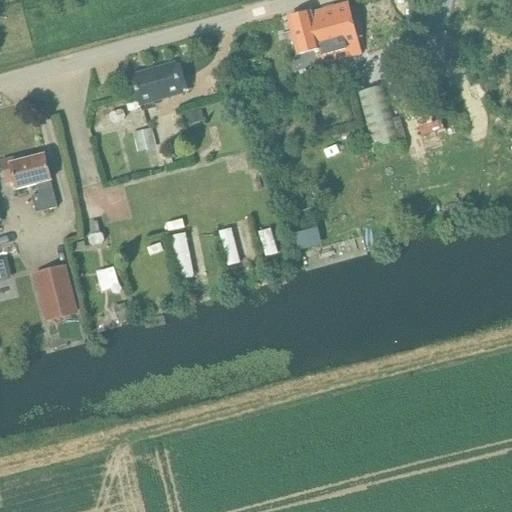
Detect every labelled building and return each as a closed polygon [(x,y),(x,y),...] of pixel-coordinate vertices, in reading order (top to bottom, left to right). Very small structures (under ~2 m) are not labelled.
[(289,20),(292,31),(294,40),(302,72),(361,57),(353,24),(348,5),(311,15),(310,15),(289,20)] [(137,96),(139,101),(182,90),(180,83),(175,64),(132,76),(137,96)] [(372,154),(401,145),(384,86),(356,95),(372,154)] [(202,110),(184,114),(187,126),(205,121),(202,110)] [(151,129),(132,134),(137,153),(156,148),(151,129)] [(99,145),(105,168),(129,161),(123,138),(99,145)] [(50,176),(44,156),(25,161),(24,156),(2,162),(7,184),(15,182),(17,191),(38,187),(40,195),(31,198),(35,215),(57,210),(50,176)] [(320,248),(316,234),(295,240),(299,253),(320,248)] [(84,242),(70,245),(72,254),(86,251),(84,242)] [(7,259),(0,260),(0,281),(12,279),(7,259)] [(32,276),(45,324),(78,316),(66,266),(32,276)] [(125,304),(113,307),(116,318),(118,317),(126,315),(126,314),(127,314),(127,313),(130,312),(129,308),(126,309),(125,304)]
